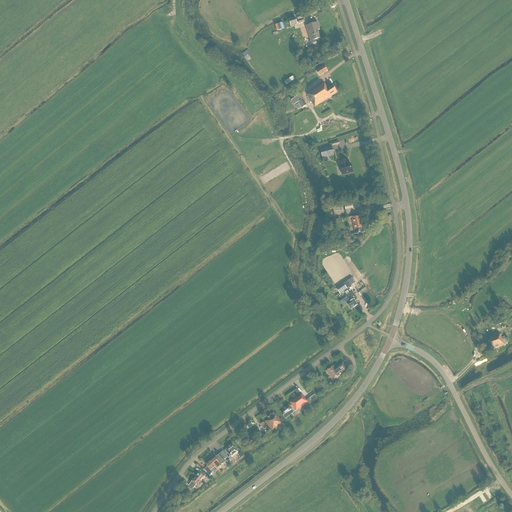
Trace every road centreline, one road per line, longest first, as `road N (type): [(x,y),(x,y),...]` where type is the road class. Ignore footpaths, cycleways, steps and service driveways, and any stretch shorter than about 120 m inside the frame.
road 1 (secondary): [(390,338),(407,277),(407,205),(346,0)]
road 2 (residential): [(201,450),(386,304),(399,254),(393,206)]
road 3 (secondary): [(221,511),(337,417),(390,338)]
road 4 (unclassified): [(511,496),(439,368),(390,338)]
